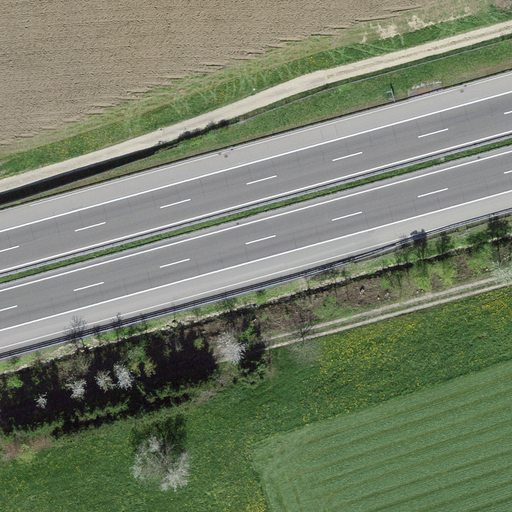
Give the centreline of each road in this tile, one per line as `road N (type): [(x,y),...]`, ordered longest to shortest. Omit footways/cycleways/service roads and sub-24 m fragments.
road 1 (track): [(0,187),(326,77),(511,26)]
road 2 (track): [(0,419),(511,278)]
road 3 (motorway): [(0,310),(511,170)]
road 4 (motorway): [(511,111),(0,251)]
